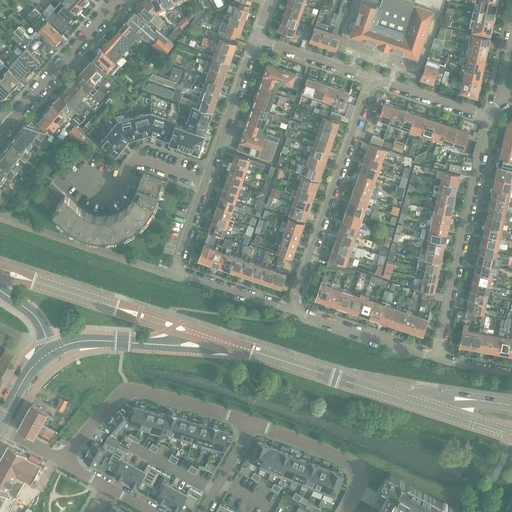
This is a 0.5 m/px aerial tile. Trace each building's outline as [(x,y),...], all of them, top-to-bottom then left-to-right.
[(77,12),(78,11),(66,0),(54,0),(59,5),(56,8),(72,23),(80,15),(77,12)] [(66,0),(78,11),(88,1),(87,0),(66,0)] [(145,0),(144,2),(156,12),(165,8),(160,0),(145,0)] [(207,0),(211,9),(215,7),(211,0),(207,0)] [(234,5),(231,13),(245,18),(247,17),(248,14),(247,13),(250,5),(236,0),(234,0),(228,3),(234,5)] [(288,0),(289,0),(288,4),(312,12),(314,8),(304,4),(305,0),(304,0),(288,0)] [(435,11),(414,4),(415,1),(413,0),(381,0),(382,1),(379,0),(363,0),(364,1),(362,0),(350,36),(379,46),(378,46),(390,50),(418,59),(435,11)] [(497,1),(498,0),(497,0),(476,0),(475,7),(495,11),(496,6),(498,6),(499,2),(497,1)] [(165,22),(156,12),(144,2),(143,1),(140,5),(141,6),(138,9),(159,28),(165,22)] [(285,7),(284,12),(299,17),(301,12),(315,17),(317,14),(312,12),(288,4),(287,7),(285,7)] [(475,7),(472,19),(492,23),(493,22),(494,22),(495,17),(494,17),(495,11),(475,7)] [(27,17),(55,44),(56,43),(57,43),(60,39),(60,38),(63,34),(35,8),(27,17)] [(63,32),(72,23),(56,8),(47,17),(63,32)] [(216,17),(223,20),(242,26),(245,18),(231,13),(226,11),(224,15),(217,13),(216,17)] [(129,20),(128,21),(158,49),(166,56),(167,54),(166,53),(175,44),(157,28),(155,30),(151,26),(152,26),(136,12),(132,16),(131,16),(129,19),(129,20)] [(282,21),(302,28),(311,31),(312,27),(298,22),(299,17),(284,12),(282,17),(283,17),(282,21)] [(328,30),(323,29),(319,43),(328,46),(338,14),(334,12),(330,25),(328,30)] [(328,46),(336,49),(341,35),(336,33),(343,13),(339,12),(338,14),(328,46)] [(195,15),(193,13),(185,16),(189,22),(195,15)] [(310,40),(319,43),(323,29),(319,27),(323,16),(318,15),(310,40)] [(492,23),(472,19),(471,26),(473,27),(472,32),(490,35),(491,30),(493,30),(494,25),(492,25),(492,23)] [(186,20),(178,24),(183,28),(189,22),(186,20)] [(239,35),(242,26),(223,20),(221,24),(227,25),(225,30),(239,35)] [(122,25),(119,30),(135,45),(141,39),(155,52),(158,49),(128,21),(124,26),(122,25)] [(311,31),(302,28),(282,21),(281,25),(279,24),(278,29),(308,39),(311,31)] [(29,43),(39,52),(40,51),(45,55),(47,53),(49,52),(50,52),(52,49),(52,48),(53,47),(36,31),(31,36),(29,36),(26,33),(26,31),(22,27),(20,27),(15,32),(16,33),(28,44),(29,43)] [(161,30),(167,35),(169,32),(164,27),(161,30)] [(180,27),(175,32),(178,35),(183,30),(180,27)] [(443,40),(447,29),(441,27),(437,38),(443,40)] [(135,45),(119,30),(115,33),(115,35),(111,40),(127,54),(135,45)] [(13,51),(14,53),(32,70),(41,61),(33,54),(35,51),(16,33),(13,37),(19,44),(13,51)] [(202,42),(212,45),(233,53),(236,44),(232,42),(233,38),(222,33),(218,43),(204,37),(202,42)] [(468,46),(487,50),(488,46),(490,45),(490,41),(489,39),(489,38),(471,34),(468,46)] [(106,44),(102,48),(121,65),(122,66),(126,61),(127,60),(124,57),(127,54),(111,40),(107,44),(106,44)] [(437,51),(440,43),(434,41),(431,49),(437,51)] [(215,51),(213,57),(230,63),(233,53),(212,45),(211,50),(215,51)] [(487,50),(468,46),(466,57),(484,62),(484,61),(486,60),(487,56),(486,54),(487,50)] [(94,58),(113,75),(121,65),(102,48),(99,51),(99,53),(94,58)] [(23,79),(32,70),(14,53),(6,62),(23,79)] [(177,54),(172,53),(168,62),(173,64),(177,54)] [(198,61),(206,64),(227,72),(230,63),(213,57),(212,62),(207,60),(200,58),(198,61)] [(484,62),(466,57),(463,69),(482,73),(483,69),(485,68),(485,64),(484,62)] [(428,59),(427,62),(421,78),(423,79),(424,80),(427,81),(429,81),(433,82),(434,81),(439,83),(445,65),(428,59)] [(76,78),(103,102),(118,85),(91,61),(76,78)] [(209,70),(207,76),(223,82),(227,72),(206,64),(204,69),(209,70)] [(267,64),(264,74),(285,81),(299,86),(303,76),(267,64)] [(0,79),(11,90),(21,80),(5,65),(0,69),(0,79)] [(169,78),(179,81),(183,70),(173,66),(169,78)] [(482,73),(463,69),(461,81),(479,85),(479,84),(481,83),(482,79),(481,77),(482,73)] [(187,82),(191,73),(185,71),(182,80),(187,82)] [(159,76),(153,74),(149,79),(157,82),(159,76)] [(285,81),(264,74),(260,83),(277,89),(279,83),(283,85),(285,81)] [(165,78),(159,76),(157,82),(163,84),(165,78)] [(301,95),(312,98),(318,81),(307,77),(301,95)] [(103,102),(76,78),(68,86),(93,109),(95,111),(103,102)] [(171,80),(165,78),(163,84),(169,87),(171,80)] [(200,81),(198,85),(219,93),(222,84),(206,78),(204,83),(200,81)] [(0,101),(11,90),(0,79),(0,101)] [(178,83),(171,80),(169,87),(176,89),(177,84),(178,83)] [(329,85),(318,81),(312,98),(323,102),(329,85)] [(479,85),(461,81),(458,91),(477,97),(478,91),(480,90),(480,87),(479,85)] [(134,92),(141,85),(138,82),(131,91),(133,93),(134,92)] [(144,89),(152,91),(154,84),(149,82),(144,89)] [(201,91),(200,96),(216,102),(219,93),(198,85),(192,83),(190,88),(201,91)] [(275,94),(277,89),(260,83),(257,92),(285,102),(287,98),(275,94)] [(160,86),(154,84),(152,91),(158,93),(160,86)] [(193,105),(213,112),(216,102),(200,96),(179,89),(180,85),(177,84),(176,89),(175,92),(173,98),(193,105)] [(333,106),(339,88),(329,85),(323,102),(333,106)] [(61,95),(74,107),(86,117),(93,109),(68,86),(61,95)] [(350,92),(339,88),(333,106),(345,110),(347,104),(346,103),(350,92)] [(257,92),(254,102),(270,107),(272,103),(284,107),(285,102),(257,92)] [(53,103),(54,104),(69,117),(71,113),(70,112),(74,107),(61,95),(53,103)] [(270,107),(254,102),(251,111),(288,125),(290,120),(268,113),(270,107)] [(388,129),(390,123),(395,107),(394,107),(393,105),(390,104),(389,105),(384,103),(381,114),(379,114),(376,122),(378,123),(377,125),(388,129)] [(50,106),(46,111),(65,128),(82,143),(94,147),(95,143),(70,120),(71,119),(69,117),(54,104),(51,107),(50,106)] [(213,112),(193,105),(189,117),(209,123),(213,112)] [(396,107),(395,107),(390,123),(396,125),(395,127),(399,129),(406,111),(400,109),(400,107),(398,107),(396,107)] [(331,112),(321,109),(319,113),(329,117),(331,113),(331,112)] [(145,114),(134,117),(140,137),(150,134),(151,110),(150,115),(149,115),(147,115),(146,116),(145,114)] [(160,138),(167,118),(156,114),(156,116),(154,116),(151,115),(151,110),(150,134),(160,138)] [(58,136),(65,128),(46,111),(41,116),(42,117),(39,120),(35,117),(32,120),(31,119),(27,124),(29,125),(47,130),(48,128),(52,132),(52,131),(58,136)] [(251,111),(247,121),(264,126),(265,122),(287,129),(288,125),(251,111)] [(406,111),(399,129),(404,130),(404,128),(411,130),(416,114),(415,114),(415,112),(412,111),(410,112),(406,111)] [(331,113),(329,117),(328,119),(339,122),(341,117),(331,113)] [(417,115),(416,114),(411,130),(417,132),(417,135),(421,136),(427,118),(422,116),(421,115),(419,114),(417,115)] [(140,137),(134,117),(125,120),(124,116),(122,115),(115,117),(117,120),(119,124),(130,140),(140,137)] [(94,116),(86,125),(89,128),(97,119),(94,116)] [(205,134),(209,123),(189,117),(186,126),(186,127),(205,134)] [(315,125),(336,132),(339,122),(328,119),(323,117),(321,122),(317,120),(315,125)] [(178,122),(167,118),(160,138),(170,141),(177,123),(178,122)] [(431,119),(427,118),(421,136),(431,139),(432,137),(437,121),(436,121),(435,119),(433,119),(431,119)] [(114,126),(107,135),(123,148),(130,140),(119,124),(117,120),(119,124),(117,126),(116,127),(114,126)] [(264,126),(247,121),(244,130),(265,138),(278,142),(280,137),(262,131),(264,126)] [(438,122),(437,121),(432,137),(439,140),(438,142),(442,143),(448,125),(444,123),(443,122),(440,121),(438,122)] [(503,145),(503,147),(511,149),(511,129),(508,122),(507,123),(508,124),(506,133),(505,134),(502,144),(503,145)] [(186,126),(177,123),(170,141),(186,147),(185,150),(200,155),(203,145),(202,144),(205,134),(186,127),(186,126)] [(24,125),(23,127),(18,132),(33,144),(39,137),(43,140),(48,133),(24,125)] [(316,136),(332,142),(336,132),(315,125),(314,129),(318,130),(316,136)] [(451,150),(458,128),(457,128),(457,127),(454,126),(453,127),(448,125),(442,143),(445,144),(444,147),(451,150)] [(294,128),(288,126),(285,134),(291,136),(294,128)] [(460,129),(458,128),(451,150),(458,152),(459,150),(463,151),(469,132),(464,130),(464,129),(461,128),(460,129)] [(278,142),(265,138),(244,130),(237,150),(269,161),(272,159),(278,142)] [(18,132),(11,141),(30,156),(32,153),(29,150),(33,144),(18,132)] [(116,157),(123,148),(107,135),(100,144),(116,157)] [(287,136),(284,144),(290,145),(292,138),(287,136)] [(302,141),(329,151),(332,142),(316,136),(314,141),(304,137),(302,141)] [(382,145),(384,139),(373,136),(371,141),(382,145)] [(420,139),(415,137),(411,148),(416,150),(420,139)] [(11,141),(4,151),(19,163),(23,157),(27,160),(30,156),(11,141)] [(311,149),(309,155),(326,160),(329,151),(302,141),(301,145),(311,149)] [(367,149),(365,153),(383,159),(385,154),(390,156),(398,156),(399,154),(370,144),(368,148),(367,149)] [(393,148),(403,152),(405,147),(394,144),(393,148)] [(511,149),(503,147),(502,151),(501,152),(500,156),(501,156),(511,159),(511,149)] [(19,163),(4,151),(0,155),(0,162),(15,175),(16,175),(23,166),(19,163)] [(236,153),(233,162),(252,169),(254,169),(255,165),(263,168),(265,164),(236,153)] [(365,158),(363,163),(387,171),(389,167),(381,164),(383,159),(365,153),(364,157),(365,158)] [(298,156),(296,161),(323,170),(326,160),(309,155),(308,160),(298,156)] [(497,166),(498,167),(511,169),(511,159),(501,156),(500,161),(498,162),(497,166)] [(319,179),(323,170),(296,161),(295,160),(294,164),(298,165),(296,171),(319,179)] [(0,162),(0,178),(4,181),(8,175),(12,178),(15,175),(0,162)] [(252,169),(233,162),(230,171),(253,179),(255,175),(251,174),(252,169)] [(387,171),(363,163),(362,167),(360,168),(359,172),(376,178),(378,173),(393,178),(394,174),(387,171)] [(451,164),(449,170),(460,172),(462,166),(451,164)] [(406,167),(402,177),(408,178),(411,169),(406,167)] [(511,169),(498,167),(497,171),(496,172),(495,177),(496,177),(496,179),(511,182),(511,169)] [(442,176),(441,181),(459,185),(460,181),(459,179),(460,175),(432,169),(431,174),(442,176)] [(230,171),(227,179),(241,184),(242,180),(252,183),(253,179),(230,171)] [(301,180),(299,185),(316,191),(318,187),(317,186),(318,182),(290,172),(289,176),(301,180)] [(358,178),(356,182),(377,189),(383,191),(384,188),(378,186),(379,185),(375,184),(376,178),(359,172),(357,176),(358,178)] [(52,182),(37,197),(53,212),(65,224),(69,227),(72,229),(75,231),(78,233),(82,234),(88,236),(94,238),(102,239),(104,239),(107,239),(110,238),(112,238),(115,238),(117,237),(120,236),(122,236),(125,235),(127,233),(129,232),(132,231),(134,230),(136,228),(138,227),(142,223),(144,221),(146,219),(147,217),(149,215),(151,213),(152,211),(153,208),(154,206),(155,204),(156,201),(163,181),(143,174),(138,188),(137,188),(131,186),(129,192),(135,194),(135,195),(136,195),(135,197),(134,199),(133,201),(132,203),(131,205),(129,206),(127,208),(126,210),(124,211),(122,212),(120,213),(119,214),(117,215),(115,216),(111,217),(109,217),(107,217),(105,217),(103,217),(101,217),(98,217),(95,216),(92,216),(90,215),(87,214),(85,212),(83,211),(81,210),(80,208),(52,182)] [(405,188),(408,178),(402,177),(399,187),(405,188)] [(246,186),(241,184),(227,179),(224,188),(249,196),(250,192),(245,191),(246,186)] [(493,184),(493,188),(510,192),(511,187),(511,186),(511,182),(496,179),(495,184),(493,184)] [(458,190),(459,185),(441,181),(440,186),(435,185),(434,190),(455,195),(456,191),(458,190)] [(383,191),(377,189),(356,182),(355,187),(354,187),(352,191),(370,198),(371,192),(385,197),(387,193),(383,191)] [(284,191),(291,193),(312,200),(313,197),(315,196),(316,191),(299,185),(297,190),(286,186),(284,191)] [(224,188),(221,196),(235,201),(237,197),(247,201),(249,196),(224,188)] [(511,197),(509,197),(510,192),(493,188),(492,191),(493,192),(492,198),(511,202),(511,197)] [(438,196),(437,201),(455,205),(456,200),(455,198),(455,195),(434,190),(433,195),(438,196)] [(266,193),(262,192),(259,191),(256,199),(257,199),(263,202),(266,193)] [(350,201),(374,210),(378,211),(380,208),(372,205),(372,204),(368,203),(370,198),(352,191),(351,196),(351,197),(350,201)] [(294,199),(292,204),(310,210),(311,206),(311,204),(312,200),(291,193),(290,197),(294,199)] [(221,196),(218,205),(238,212),(243,214),(244,209),(234,206),(235,201),(221,196)] [(490,203),(489,207),(506,211),(507,205),(511,206),(511,202),(492,198),(491,202),(490,203)] [(265,202),(263,202),(257,199),(254,208),(257,209),(262,210),(262,211),(265,202)] [(347,206),(346,211),(363,217),(365,212),(373,214),(374,210),(350,201),(348,206),(347,206)] [(431,205),(430,209),(451,214),(452,211),(454,210),(455,205),(437,201),(436,206),(431,205)] [(308,214),(310,210),(292,204),(290,209),(281,206),(280,210),(305,219),(307,215),(308,214)] [(238,212),(218,205),(215,214),(229,218),(231,214),(236,216),(238,212)] [(489,211),(488,216),(511,221),(511,217),(505,216),(506,211),(489,207),(488,210),(489,211)] [(262,218),(265,219),(267,220),(270,211),(265,209),(262,218)] [(451,214),(430,209),(426,209),(425,213),(434,215),(432,220),(450,224),(451,219),(451,218),(451,214)] [(361,222),(363,217),(346,211),(344,215),(345,216),(343,220),(371,230),(372,226),(365,224),(366,223),(361,222)] [(215,214),(212,222),(232,229),(235,220),(229,218),(215,214)] [(503,224),(511,226),(511,221),(488,216),(487,221),(485,222),(485,225),(502,229),(503,224)] [(282,220),(280,224),(301,231),(302,228),(304,227),(305,224),(304,223),(288,217),(287,222),(282,220)] [(428,219),(426,229),(447,233),(448,230),(449,229),(450,224),(432,220),(428,219)] [(340,226),(339,230),(356,236),(358,230),(370,234),(371,230),(343,220),(342,225),(340,226)] [(230,233),(232,229),(212,222),(209,231),(223,236),(225,231),(230,233)] [(300,235),(301,231),(280,224),(279,228),(284,230),(282,234),(299,240),(300,237),(300,235)] [(485,230),(483,235),(505,240),(506,236),(501,235),(502,229),(485,225),(484,229),(485,230)] [(429,234),(428,240),(446,244),(447,239),(446,237),(447,233),(426,229),(425,233),(429,234)] [(355,241),(356,236),(339,230),(338,234),(338,235),(337,240),(357,247),(359,243),(355,241)] [(205,261),(210,263),(217,244),(219,237),(208,233),(199,259),(200,260),(201,261),(204,262),(205,261)] [(246,234),(243,243),(248,244),(249,242),(251,236),(246,234)] [(276,237),(275,241),(295,248),(296,245),(298,244),(299,240),(282,234),(281,239),(276,237)] [(504,244),(505,240),(483,235),(482,240),(481,240),(481,244),(498,248),(499,243),(504,244)] [(223,246),(217,244),(210,263),(215,265),(216,264),(221,266),(229,240),(225,239),(223,246)] [(411,246),(421,249),(443,253),(444,249),(445,248),(446,244),(428,240),(424,239),(423,244),(412,242),(411,246)] [(234,242),(229,240),(221,266),(224,267),(225,268),(230,270),(235,256),(230,254),(234,242)] [(334,245),(332,249),(350,255),(352,250),(356,251),(356,250),(365,253),(366,250),(357,247),(337,240),(335,244),(334,245)] [(294,252),(295,248),(275,241),(273,245),(278,247),(276,252),(292,257),(294,256),(294,254),(294,252)] [(480,249),(479,254),(509,260),(510,256),(497,253),(498,248),(481,244),(480,248),(480,249)] [(241,258),(235,256),(230,270),(235,272),(236,271),(241,273),(249,248),(249,247),(246,246),(241,258)] [(240,273),(250,277),(255,263),(249,260),(251,256),(250,256),(252,249),(249,248),(241,273),(240,273)] [(348,260),(350,255),(332,249),(331,253),(331,255),(330,259),(351,266),(352,262),(348,260)] [(442,257),(443,253),(421,249),(419,258),(442,263),(443,258),(442,257)] [(261,265),(255,263),(250,277),(261,280),(269,256),(270,252),(266,250),(261,265)] [(509,260),(479,254),(478,258),(477,259),(477,263),(499,268),(500,262),(508,264),(509,260)] [(269,256),(261,280),(271,284),(275,269),(270,267),(273,257),(269,256)] [(275,269),(271,284),(276,286),(276,287),(279,287),(280,287),(282,288),(283,284),(288,285),(290,278),(286,276),(288,271),(280,269),(284,259),(279,257),(275,269)] [(419,258),(417,268),(439,273),(439,269),(441,268),(442,263),(419,258)] [(329,261),(327,267),(338,271),(340,265),(329,261)] [(499,268),(477,263),(476,266),(477,267),(476,272),(503,278),(505,278),(506,274),(498,272),(499,268)] [(417,268),(415,278),(438,283),(439,278),(438,276),(439,273),(417,268)] [(473,277),(473,281),(490,285),(491,280),(503,283),(503,278),(476,272),(475,277),(473,277)] [(437,287),(438,283),(415,278),(414,283),(404,281),(403,284),(413,288),(434,292),(435,288),(437,287)] [(327,303),(333,287),(326,285),(327,281),(323,280),(316,299),(321,301),(322,302),(325,303),(326,302),(327,303)] [(489,290),(490,285),(473,281),(472,285),(472,286),(471,291),(493,296),(494,291),(489,290)] [(334,283),(333,287),(327,303),(328,303),(329,304),(331,305),(333,305),(338,306),(344,288),(340,287),(341,285),(334,283)] [(347,310),(348,310),(354,294),(347,292),(348,289),(344,288),(338,306),(342,308),(343,309),(346,310),(347,310)] [(469,296),(468,300),(486,304),(487,299),(492,300),(493,296),(471,291),(470,296),(469,296)] [(424,292),(422,298),(424,299),(421,306),(425,307),(428,300),(432,301),(434,294),(424,292)] [(355,312),(359,314),(365,295),(361,294),(360,296),(354,294),(348,310),(349,310),(350,312),(353,313),(355,312)] [(370,296),(365,295),(359,314),(363,315),(364,316),(367,317),(368,317),(370,317),(375,301),(369,299),(370,296)] [(485,309),(486,304),(468,300),(468,303),(468,305),(467,310),(499,316),(500,312),(485,309)] [(376,319),(381,321),(387,302),(383,301),(382,303),(375,301),(370,317),(371,318),(372,319),(374,320),(376,319)] [(391,304),(387,302),(381,321),(385,322),(386,324),(389,325),(390,324),(391,324),(396,308),(390,306),(391,304)] [(403,310),(396,308),(391,324),(392,325),(393,326),(396,327),(397,326),(402,328),(408,309),(404,308),(403,310)] [(412,311),(408,309),(402,328),(406,329),(407,331),(410,332),(412,331),(413,331),(418,315),(412,313),(412,311)] [(425,318),(418,315),(413,331),(414,332),(415,333),(418,334),(419,334),(423,335),(429,319),(428,319),(429,316),(426,314),(425,318)] [(475,349),(480,350),(484,328),(486,316),(482,315),(478,332),(473,331),(470,349),(474,350),(475,349)] [(511,338),(507,337),(510,319),(506,318),(506,321),(499,354),(504,355),(505,356),(509,357),(511,341),(511,338)] [(499,336),(493,335),(489,353),(494,354),(495,353),(499,354),(506,321),(502,320),(499,336)] [(470,349),(473,331),(467,330),(468,325),(464,324),(460,346),(464,347),(465,348),(470,349)] [(484,328),(480,350),(484,351),(485,352),(489,353),(493,335),(494,330),(484,328)] [(46,417),(48,413),(32,404),(18,430),(34,439),(35,435),(37,436),(50,444),(57,433),(42,424),(46,417)] [(140,407),(134,406),(132,413),(133,413),(130,424),(140,427),(139,429),(145,409),(145,407),(141,406),(140,407)] [(133,413),(132,413),(130,410),(126,415),(125,414),(126,413),(122,409),(121,411),(120,410),(115,415),(114,414),(110,419),(111,420),(107,425),(117,433),(125,424),(127,427),(130,424),(133,413)] [(156,412),(145,409),(139,429),(150,432),(156,412)] [(166,415),(156,412),(150,432),(151,430),(160,433),(160,436),(167,413),(166,413),(166,415)] [(171,414),(167,413),(160,436),(170,439),(178,414),(171,413),(171,414)] [(178,414),(170,439),(171,439),(172,437),(182,439),(187,419),(177,416),(178,414)] [(192,420),(187,419),(182,439),(192,443),(198,420),(192,419),(192,420)] [(199,420),(198,420),(192,443),(202,445),(201,448),(202,448),(208,425),(198,422),(199,420)] [(212,451),(219,426),(213,425),(212,426),(208,425),(202,448),(212,451)] [(223,452),(229,431),(219,428),(220,426),(219,426),(212,451),(213,449),(223,452)] [(103,447),(94,442),(91,448),(89,447),(86,453),(88,453),(84,459),(86,460),(85,461),(89,464),(90,462),(96,466),(105,449),(113,453),(114,453),(117,447),(106,441),(103,447)] [(269,446),(258,442),(250,462),(260,466),(259,469),(260,469),(269,446)] [(9,446),(0,461),(0,511),(9,511),(17,498),(16,497),(25,481),(35,487),(37,484),(32,482),(40,467),(26,459),(27,457),(9,446)] [(269,446),(260,469),(270,473),(279,451),(269,447),(269,446)] [(124,461),(128,454),(117,447),(114,453),(113,453),(109,462),(119,468),(115,476),(126,482),(134,466),(124,461)] [(290,455),(279,451),(270,473),(281,477),(290,455)] [(295,457),(290,455),(281,477),(292,481),(300,459),(299,459),(300,457),(296,456),(295,457)] [(311,464),(300,459),(292,481),(292,482),(294,477),(304,481),(302,485),(302,486),(311,464)] [(322,468),(311,464),(302,486),(313,490),(322,468)] [(151,486),(159,471),(148,465),(144,472),(134,466),(126,482),(137,488),(141,480),(151,486)] [(332,472),(322,468),(313,490),(324,494),(332,471),(332,472)] [(168,505),(176,490),(166,484),(170,477),(159,471),(151,486),(161,491),(157,499),(168,505)] [(338,473),(332,471),(324,494),(335,498),(344,476),(342,475),(343,473),(339,471),(338,473)] [(457,511),(458,511),(390,475),(383,488),(390,492),(379,511),(457,511)] [(193,509),(202,495),(190,488),(186,495),(176,490),(168,505),(179,511),(183,504),(193,509)]
